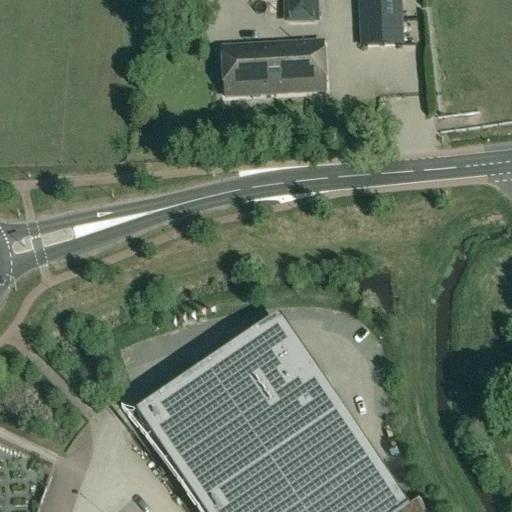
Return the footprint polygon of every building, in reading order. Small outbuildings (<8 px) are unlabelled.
[(152,0),(152,13),(193,15),(193,0),(152,0)] [(304,0),(304,15),(321,15),(321,0),(304,0)] [(402,47),(399,0),(360,0),(363,49),(402,47)] [(260,100),(262,97),(326,93),(323,45),(223,51),(226,99),(250,97),(253,100),(260,100)] [(136,418),(153,442),(154,441),(171,467),(313,369),(296,345),(232,353),(136,418)] [(206,511),(345,417),(313,369),(171,467),(185,487),(185,490),(200,511),(206,511)] [(345,417),(206,511),(407,511),(409,511),(345,417)]
